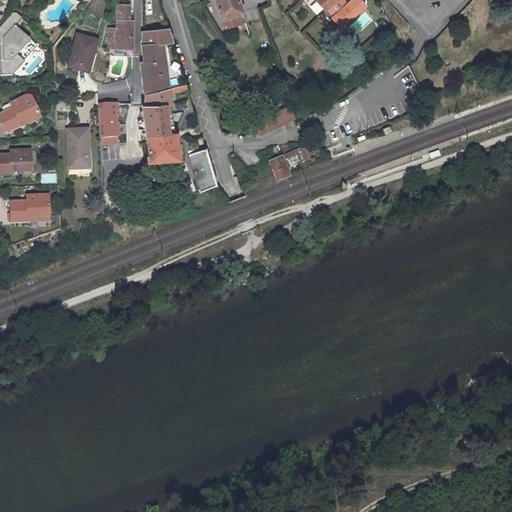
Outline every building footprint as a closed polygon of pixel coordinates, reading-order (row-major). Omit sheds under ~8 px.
[(238,0),(215,0),(225,28),(243,23),(240,13),(242,12),(238,0)] [(313,0),(323,11),(326,8),(334,0),(313,0)] [(347,0),(343,3),(340,0),(334,0),(326,8),(331,14),(329,17),(339,28),(342,26),(363,7),(357,0),(347,0)] [(116,49),(132,48),(132,20),(116,20),(116,31),(116,49)] [(0,61),(0,62),(0,75),(12,75),(19,67),(17,66),(35,44),(13,25),(0,40),(0,61)] [(169,30),(168,28),(141,32),(141,44),(143,62),(139,62),(141,72),(145,72),(148,92),(167,87),(162,42),(172,41),(169,30)] [(108,49),(116,49),(116,31),(108,31),(108,49)] [(92,39),(75,34),(66,66),(87,72),(92,54),(89,53),(92,39)] [(168,92),(187,88),(185,83),(167,87),(168,92)] [(149,160),(176,158),(168,92),(167,87),(148,92),(150,104),(143,105),(141,105),(145,135),(149,160)] [(16,124),(35,115),(28,100),(24,99),(8,106),(2,109),(0,112),(2,115),(0,115),(0,127),(2,133),(8,134),(19,129),(16,124)] [(192,102),(181,105),(184,114),(194,111),(192,102)] [(117,137),(115,104),(97,105),(99,139),(117,137)] [(259,131),(260,133),(278,125),(283,123),(287,130),(297,125),(293,118),(288,107),(255,122),(259,131)] [(19,129),(37,120),(35,115),(16,124),(19,129)] [(425,115),(414,119),(417,125),(427,121),(425,115)] [(66,126),(67,166),(87,165),(86,125),(66,126)] [(117,144),(117,137),(99,139),(99,146),(117,144)] [(215,184),(205,148),(188,154),(198,192),(215,184)] [(438,150),(428,154),(430,160),(441,156),(438,150)] [(9,157),(0,156),(0,176),(10,176),(10,173),(29,173),(28,153),(9,153),(9,157)] [(278,156),(263,161),(272,184),(287,178),(278,156)] [(56,182),(55,174),(41,176),(42,183),(56,182)] [(27,218),(47,217),(46,198),(25,198),(26,203),(9,203),(10,223),(27,223),(27,218)] [(77,259),(74,250),(67,253),(70,261),(77,259)]
